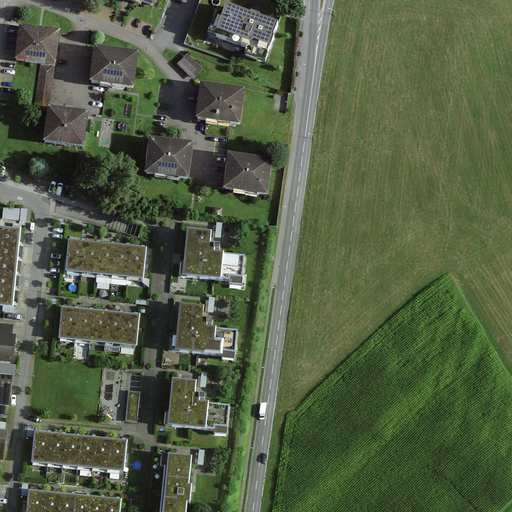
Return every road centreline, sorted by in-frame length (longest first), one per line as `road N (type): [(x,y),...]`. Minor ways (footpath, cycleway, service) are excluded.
road 1 (primary): [(320,21),(253,511)]
road 2 (residential): [(0,189),(41,208),(12,511)]
road 3 (residential): [(35,0),(139,41),(158,57),(177,78),(180,111),(203,145),(203,181)]
